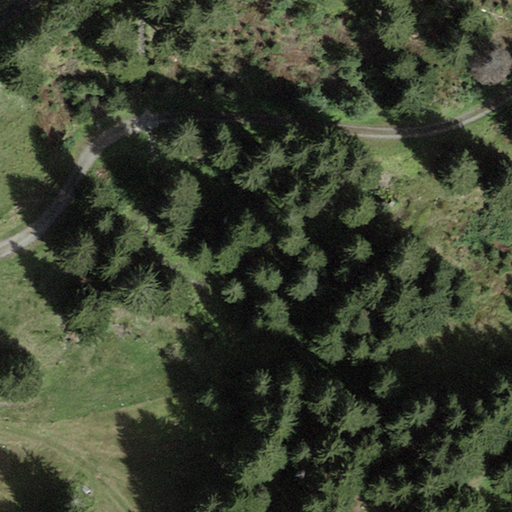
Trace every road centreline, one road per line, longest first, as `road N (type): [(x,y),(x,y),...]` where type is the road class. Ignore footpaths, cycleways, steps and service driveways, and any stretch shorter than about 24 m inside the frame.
road 1 (track): [(511,96),(461,124),(323,126),(155,110),(89,144),(53,209),(0,250)]
road 2 (track): [(0,426),(53,442),(127,511)]
